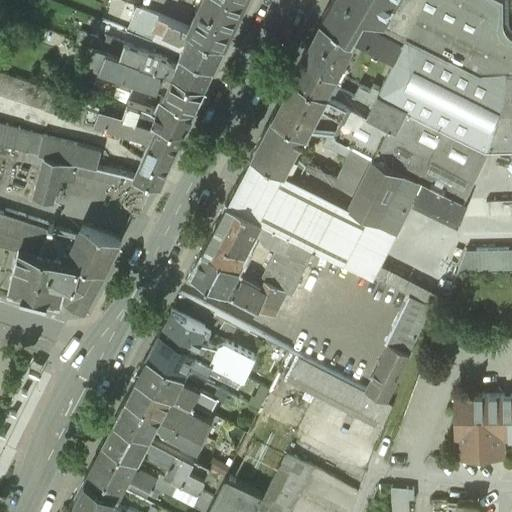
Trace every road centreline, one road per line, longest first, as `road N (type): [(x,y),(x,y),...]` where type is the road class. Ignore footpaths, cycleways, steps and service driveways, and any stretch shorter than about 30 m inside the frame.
road 1 (secondary): [(101,351),(152,271),(290,0)]
road 2 (secondary): [(101,351),(68,377),(8,511)]
road 3 (residential): [(356,511),(368,474),(511,485)]
road 4 (secondary): [(32,511),(101,351)]
road 5 (track): [(368,474),(423,362)]
